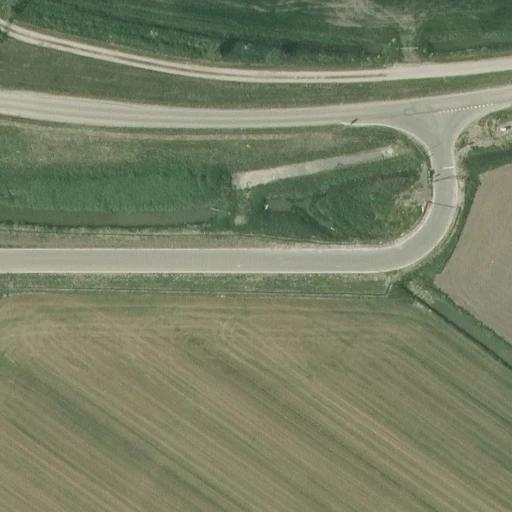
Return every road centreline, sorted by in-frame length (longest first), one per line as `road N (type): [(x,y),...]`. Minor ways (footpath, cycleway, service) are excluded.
road 1 (track): [(0,29),(128,63),(235,78),(354,79),(511,65)]
road 2 (unclassified): [(0,108),(199,120),(511,96)]
